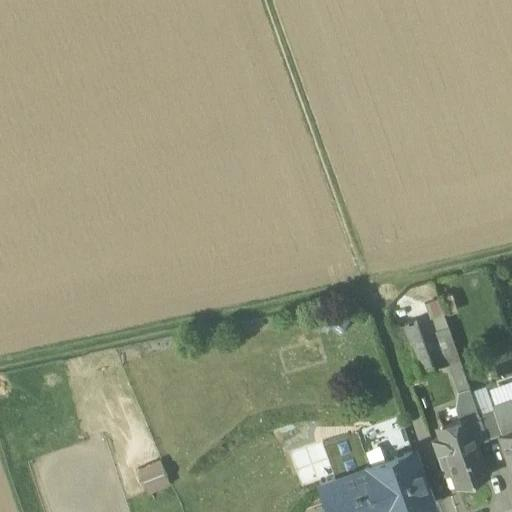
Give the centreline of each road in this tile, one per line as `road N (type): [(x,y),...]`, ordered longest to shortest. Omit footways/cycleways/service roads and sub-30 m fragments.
road 1 (track): [(511,264),(0,381)]
road 2 (track): [(384,313),(270,0)]
road 3 (residential): [(453,511),(384,313)]
